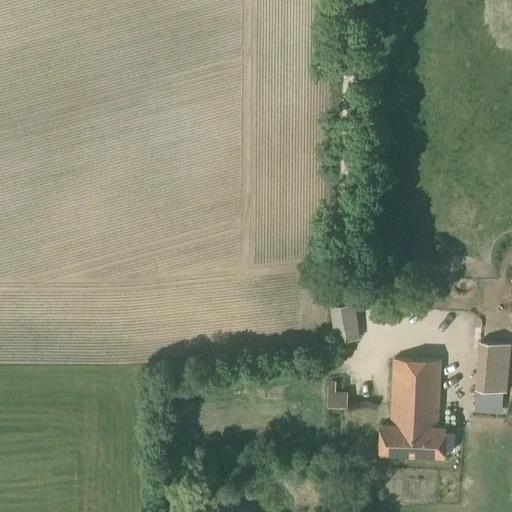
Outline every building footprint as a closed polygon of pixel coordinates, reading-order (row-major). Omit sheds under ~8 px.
[(355,303),(330,306),(334,342),(359,339),(355,303)] [(507,391),(511,344),(479,341),(474,389),(476,389),(475,401),(503,404),(505,391),(507,391)] [(437,427),(441,360),(393,357),(390,425),(382,425),(381,453),(444,455),(445,427),(437,427)] [(335,391),(335,405),(353,405),(353,391),(335,391)] [(345,487),(344,498),(354,499),(361,499),(363,475),(346,474),(345,487)]
